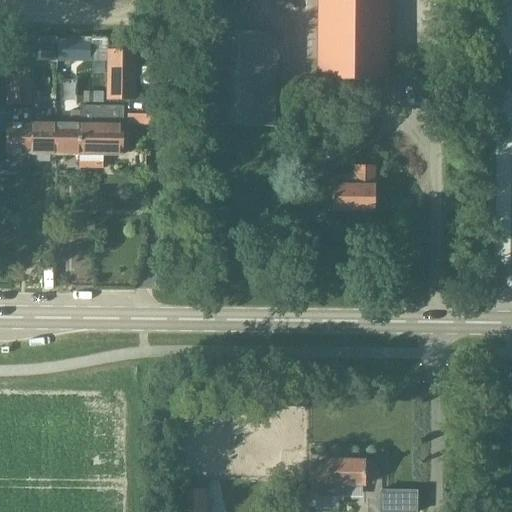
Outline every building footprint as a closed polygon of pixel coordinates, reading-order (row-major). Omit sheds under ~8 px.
[(387,79),(387,0),(318,0),(317,78),(387,79)] [(200,31),(198,125),(274,127),(276,33),(200,31)] [(57,40),(56,61),(83,61),(83,41),(57,40)] [(107,50),(106,99),(134,99),(134,51),(107,50)] [(26,105),(27,77),(27,54),(7,54),(6,104),(26,105)] [(53,93),(64,93),(64,71),(53,72),(53,93)] [(121,106),(104,106),(79,106),(79,110),(78,154),(121,155),(121,106)] [(30,154),(30,110),(30,108),(5,108),(4,153),(30,154)] [(54,154),(54,124),(42,123),(40,110),(30,110),(30,154),(54,154)] [(78,154),(79,110),(69,110),(67,124),(54,124),(54,154),(78,154)] [(330,210),(373,210),(374,166),(354,165),(354,175),(331,175),(330,210)] [(127,226),(127,199),(100,199),(101,226),(127,226)] [(363,460),(324,460),(324,464),(310,464),(310,498),(341,498),(341,485),(363,485),(363,480),(375,480),(375,460),(363,460)] [(416,511),(416,489),(380,489),(380,511),(416,511)] [(178,491),(178,511),(203,511),(203,491),(178,491)]
